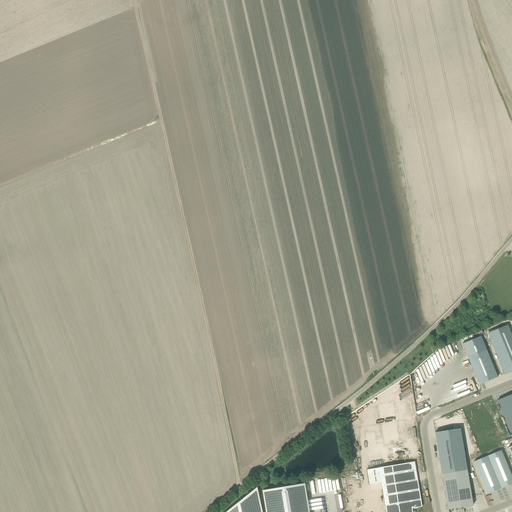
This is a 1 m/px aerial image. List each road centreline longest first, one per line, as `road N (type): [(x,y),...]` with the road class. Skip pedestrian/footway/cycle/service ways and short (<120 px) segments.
road 1 (track): [(237,486),(134,0)]
road 2 (unclassified): [(204,511),(388,368),(511,240)]
road 3 (unclassified): [(437,511),(424,422),(511,382)]
road 4 (track): [(468,0),(511,115)]
